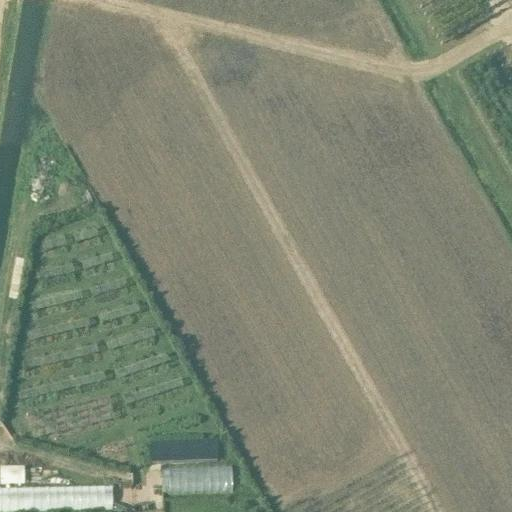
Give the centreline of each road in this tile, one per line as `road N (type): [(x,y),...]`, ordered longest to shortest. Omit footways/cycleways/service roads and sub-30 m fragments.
road 1 (track): [(160,19),(436,511)]
road 2 (track): [(71,0),(413,73),(511,22)]
